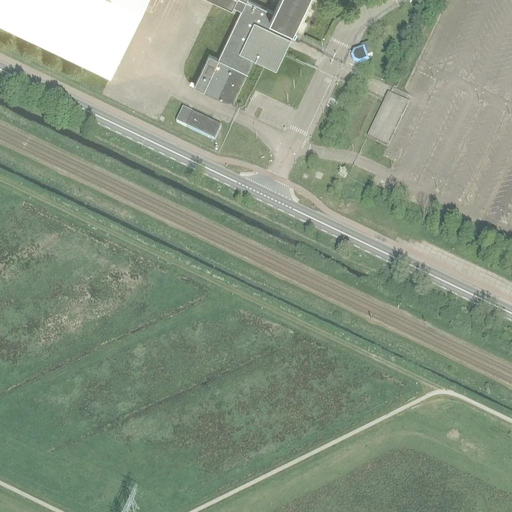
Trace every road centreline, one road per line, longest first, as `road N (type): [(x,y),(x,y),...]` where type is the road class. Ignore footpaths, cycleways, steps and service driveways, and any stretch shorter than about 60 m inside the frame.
road 1 (tertiary): [(511,313),(0,68)]
road 2 (unknown): [(425,191),(407,182),(455,78)]
road 3 (unknown): [(291,142),(357,158),(407,182)]
